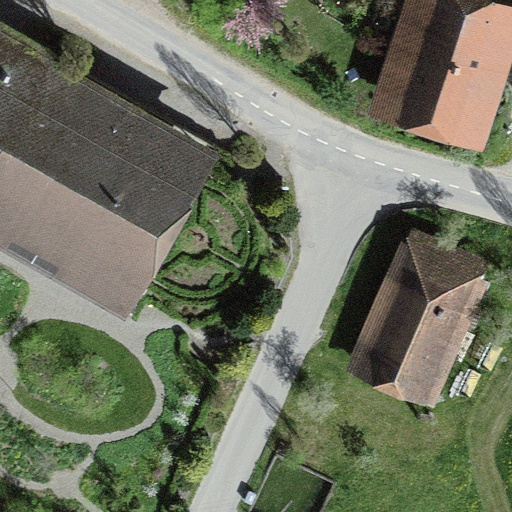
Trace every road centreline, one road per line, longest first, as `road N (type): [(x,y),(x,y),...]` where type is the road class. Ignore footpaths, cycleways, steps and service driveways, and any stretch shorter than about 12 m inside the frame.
road 1 (residential): [(213,511),(369,160)]
road 2 (residential): [(74,0),(277,120),(369,160)]
road 3 (residential): [(369,160),(511,204)]
